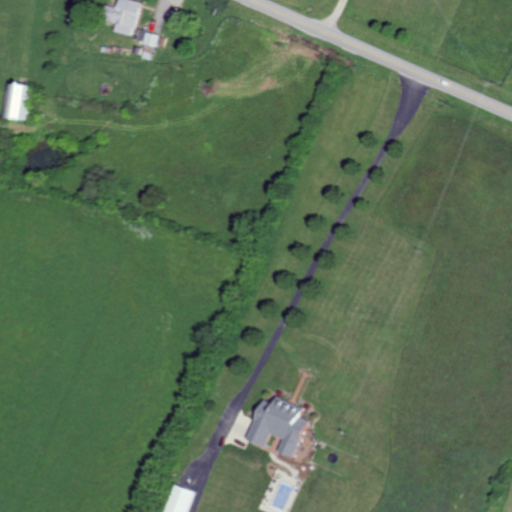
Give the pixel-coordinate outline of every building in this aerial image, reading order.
[(107,5),(105,21),(117,23),(115,32),(134,35),(141,1),(135,0),(118,0),(118,7),(107,5)] [(145,43),(156,45),(159,35),(147,32),(145,43)] [(32,86),(11,82),(5,117),(27,121),(32,86)] [(305,407),(278,397),(275,404),(263,399),(248,441),(267,447),(272,434),(284,438),(279,452),(296,458),(310,420),(302,417),(305,407)] [(165,511),(188,511),(195,491),(175,484),(165,511)]
